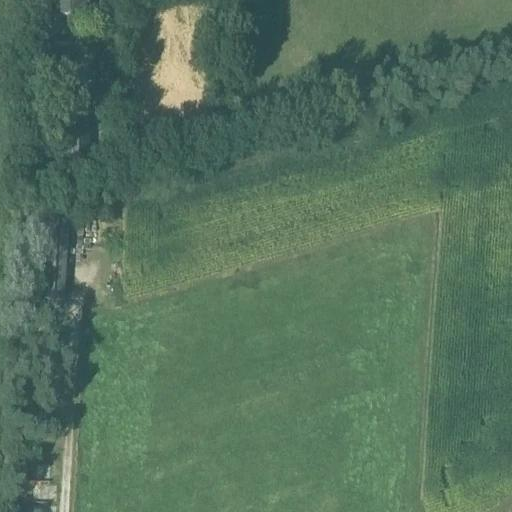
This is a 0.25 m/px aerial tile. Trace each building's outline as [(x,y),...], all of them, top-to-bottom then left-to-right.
[(39,0),(39,23),(99,25),(99,0),(39,0)] [(89,62),(81,63),(82,83),(91,83),(89,62)] [(55,99),(53,164),(60,164),(60,176),(79,176),(79,165),(89,165),(90,100),(55,99)] [(68,211),(67,225),(84,226),(85,212),(68,211)] [(34,223),(29,302),(63,305),(69,226),(34,223)] [(89,294),(102,293),(102,275),(89,275),(89,294)]
